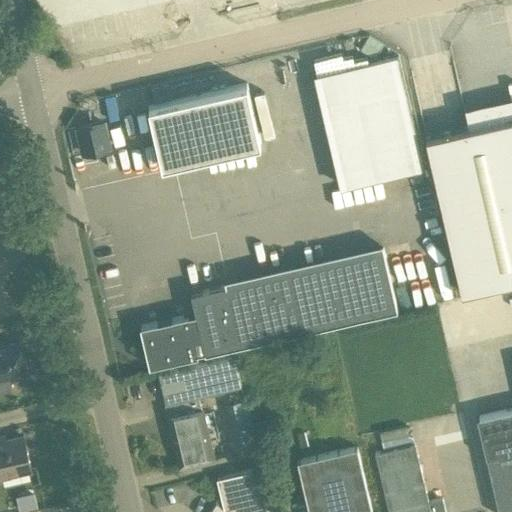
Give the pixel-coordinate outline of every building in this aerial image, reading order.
[(158,0),(121,0),(127,27),(163,20),(158,0)] [(374,57),(383,43),(369,35),(360,49),(374,57)] [(245,81),(146,103),(160,164),(259,142),(245,81)] [(511,116),(425,137),(461,293),(511,281),(511,116)] [(112,147),(105,119),(74,127),(81,155),(112,147)] [(150,365),(397,309),(383,249),(191,293),(195,313),(141,325),(150,365)] [(21,376),(27,366),(24,354),(20,351),(17,341),(0,345),(0,376),(10,374),(14,377),(21,376)] [(213,458),(198,396),(241,386),(234,355),(158,372),(165,404),(168,403),(171,416),(168,417),(172,435),(170,435),(173,449),(175,448),(180,466),(213,458)] [(244,399),(227,403),(238,445),(255,441),(244,399)] [(498,511),(511,511),(511,408),(476,417),(498,511)] [(0,474),(31,467),(23,436),(0,441),(0,480),(1,481),(0,475),(0,474)] [(427,501),(414,442),(375,451),(389,511),(444,511),(441,497),(427,501)] [(309,511),(372,511),(357,446),(297,460),(309,511)] [(270,511),(260,465),(216,475),(224,509),(216,505),(211,511),(270,511)] [(34,492),(16,496),(19,511),(37,507),(34,492)]
